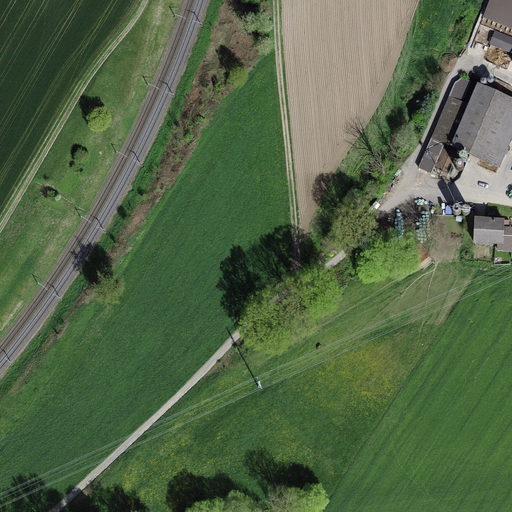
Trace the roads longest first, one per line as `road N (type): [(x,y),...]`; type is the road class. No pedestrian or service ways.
road 1 (track): [(374,225),(247,324),(58,511)]
road 2 (track): [(300,283),(276,0)]
road 3 (track): [(0,229),(84,85),(145,0)]
road 4 (track): [(359,511),(511,497)]
